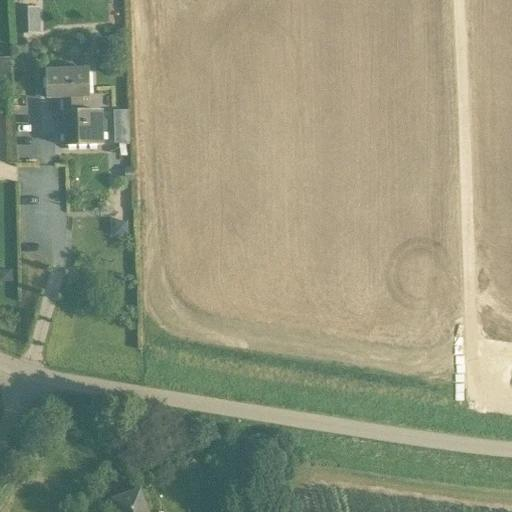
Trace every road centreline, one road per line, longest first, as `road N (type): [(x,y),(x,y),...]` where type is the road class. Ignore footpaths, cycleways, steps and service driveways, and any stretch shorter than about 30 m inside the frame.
road 1 (unclassified): [(29,376),(511,451)]
road 2 (track): [(511,402),(490,397),(473,372),(457,0)]
